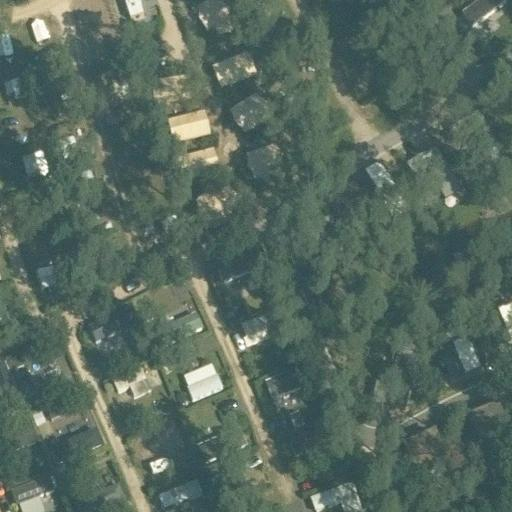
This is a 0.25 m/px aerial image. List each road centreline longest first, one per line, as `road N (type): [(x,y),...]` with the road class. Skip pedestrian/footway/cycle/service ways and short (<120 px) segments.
road 1 (track): [(181,0),(343,419),(363,433),(392,428),(511,381)]
road 2 (track): [(193,261),(290,511)]
road 3 (track): [(61,322),(142,511)]
road 4 (track): [(291,0),(322,76),(373,157)]
road 5 (track): [(0,205),(38,330)]
